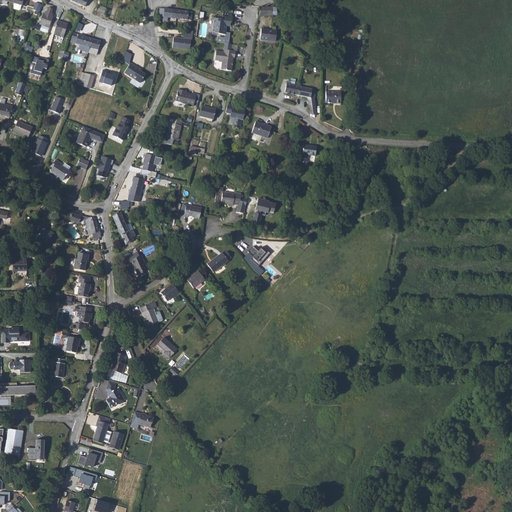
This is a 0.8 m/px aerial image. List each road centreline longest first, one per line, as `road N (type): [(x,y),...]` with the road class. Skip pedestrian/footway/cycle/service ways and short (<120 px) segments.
road 1 (tertiary): [(239,91),(343,136),(511,148)]
road 2 (track): [(283,237),(400,208),(462,145)]
road 3 (residential): [(112,303),(134,297),(213,232),(283,237)]
road 4 (track): [(369,368),(400,208)]
road 5 (residential): [(174,65),(105,208)]
road 6 (unclassified): [(105,208),(44,191),(0,145)]
road 7 (residential): [(112,303),(80,420)]
